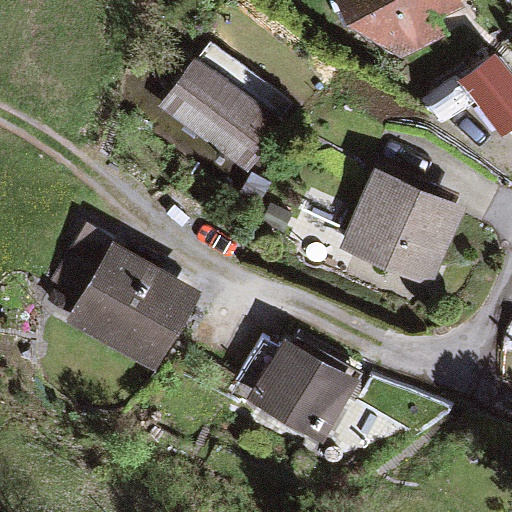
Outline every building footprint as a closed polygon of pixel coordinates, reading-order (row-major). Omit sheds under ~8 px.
[(439,15),(466,0),(344,0),(381,65),(447,29),(439,15)] [(468,69),(507,131),(511,127),(511,46),(510,43),(468,69)] [(244,170),(291,111),(207,45),(161,104),(244,170)] [(428,281),(464,202),(380,165),(344,244),(428,281)] [(199,282),(113,237),(72,314),(157,359),(199,282)] [(362,377),(283,332),(248,395),(327,440),(362,377)]
